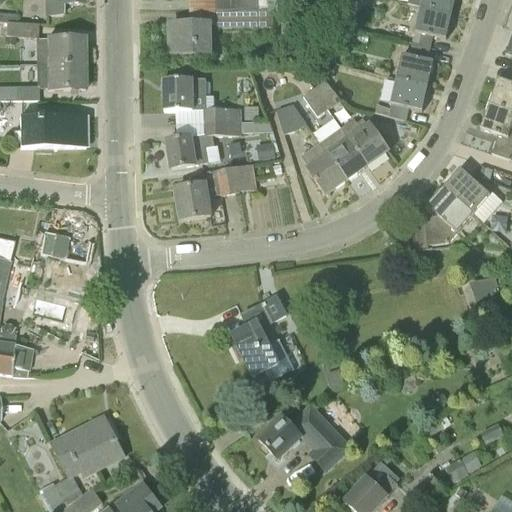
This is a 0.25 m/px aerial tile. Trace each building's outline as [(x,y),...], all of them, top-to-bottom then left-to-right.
[(44,0),(44,18),(62,18),(62,8),(82,7),(81,0),(44,0)] [(213,0),(214,13),(256,13),(256,0),(213,0)] [(408,0),(407,7),(410,7),(450,17),(453,0),(408,0)] [(412,46),(429,52),(432,39),(444,42),(450,17),(410,7),(409,11),(419,13),(414,35),(412,46)] [(256,13),(214,13),(214,31),(273,31),(272,13),(256,13)] [(0,24),(16,26),(16,17),(0,15),(0,24)] [(299,23),(281,23),(281,48),(299,48),(299,23)] [(35,68),(46,68),(45,43),(37,42),(37,27),(0,25),(0,27),(0,34),(5,35),(4,39),(34,42),(35,68)] [(212,57),(212,27),(170,27),(171,58),(212,57)] [(48,69),(84,68),(83,42),(48,42),(48,69)] [(395,82),(426,89),(431,64),(427,63),(429,52),(412,46),(409,59),(401,57),(395,82)] [(37,91),(46,91),(46,68),(35,68),(36,90),(0,90),(0,104),(37,103),(37,91)] [(84,68),(48,69),(49,94),(84,94),(84,68)] [(327,113),(341,104),(325,84),(323,85),(319,79),(308,87),(312,93),(313,92),(327,113)] [(193,84),(193,82),(163,83),(163,115),(202,114),(202,83),(193,84)] [(426,89),(395,82),(390,108),(391,108),(388,120),(405,124),(408,111),(420,114),(426,89)] [(490,108),(511,115),(511,86),(499,83),(490,108)] [(317,120),(327,113),(313,92),(312,93),(302,99),(317,120)] [(511,128),(511,115),(490,108),(481,133),(499,139),(492,158),(509,164),(511,156),(511,143),(507,142),(511,128)] [(283,138),(296,134),(288,110),(275,114),(283,138)] [(241,125),(241,112),(204,112),(204,126),(241,125)] [(19,152),(81,150),(80,136),(85,136),(84,123),(73,123),(72,120),(19,121),(19,152)] [(341,132),(367,169),(388,154),(368,126),(366,128),(363,122),(356,127),(353,123),(341,132)] [(166,145),(171,173),(197,168),(208,166),(206,151),(215,150),(213,139),(241,139),(241,125),(204,126),(205,139),(190,141),(166,145)] [(346,183),(367,169),(341,132),(320,147),(346,183)] [(325,198),(346,183),(320,147),(300,160),(307,170),(306,171),(325,198)] [(203,188),(174,193),(179,225),(210,220),(206,200),(220,198),(220,200),(238,197),(238,195),(251,193),(247,169),(201,176),(203,188)] [(443,191),(474,217),(490,198),(460,172),(443,191)] [(474,217),(443,191),(427,209),(435,217),(425,228),(425,227),(411,229),(414,255),(429,253),(428,249),(449,246),(474,217)] [(38,258),(84,267),(88,245),(43,235),(38,258)] [(0,377),(10,379),(25,380),(26,378),(30,352),(12,350),(14,339),(0,336),(0,297),(8,264),(0,262),(0,377)] [(480,319),(504,308),(494,280),(468,286),(480,319)] [(254,379),(279,366),(261,331),(285,319),(275,302),(242,319),(248,330),(233,338),(254,379)] [(336,394),(345,391),(341,379),(327,384),(331,394),(336,394)] [(276,453),(282,459),(291,450),(292,452),(300,445),(298,443),(306,436),(319,449),(309,459),(325,475),(349,452),(310,411),(291,429),(282,420),(258,443),(272,457),(276,453)] [(423,425),(431,439),(450,427),(445,419),(434,426),(431,420),(423,425)] [(101,423),(51,448),(69,483),(81,477),(82,480),(125,459),(116,442),(111,444),(101,423)] [(485,448),(504,439),(498,427),(480,436),(485,448)] [(390,455),(380,466),(385,470),(394,459),(390,455)] [(453,486),(468,478),(459,463),(444,471),(453,486)] [(380,466),(367,480),(345,505),(352,511),(376,511),(388,499),(398,489),(396,487),(399,483),(385,470),(380,466)] [(437,501),(445,493),(441,489),(446,484),(435,470),(410,497),(424,510),(434,498),(437,501)] [(38,493),(47,511),(63,511),(64,511),(52,488),(51,486),(38,493)] [(142,487),(110,511),(141,511),(140,510),(152,500),(142,487)] [(64,511),(63,511),(95,511),(103,506),(91,491),(82,498),(64,511)]
